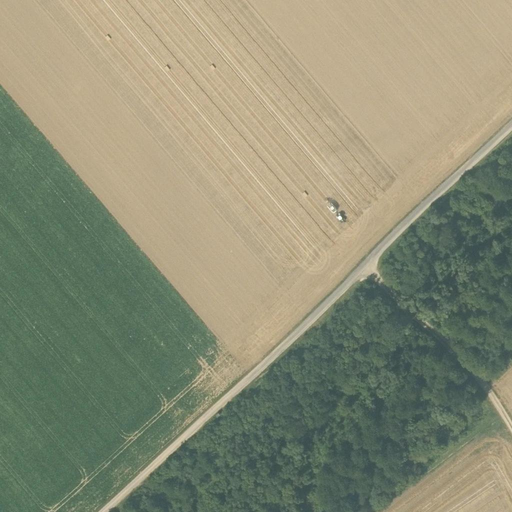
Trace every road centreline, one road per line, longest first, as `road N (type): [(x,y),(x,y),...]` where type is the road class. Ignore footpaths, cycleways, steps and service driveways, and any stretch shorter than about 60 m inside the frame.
road 1 (track): [(511,125),(103,511)]
road 2 (track): [(362,269),(486,391)]
